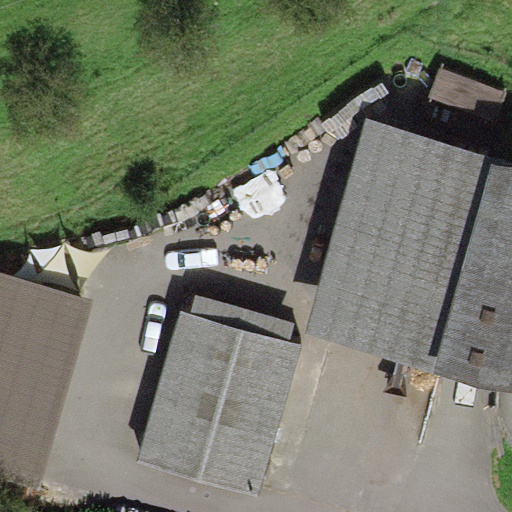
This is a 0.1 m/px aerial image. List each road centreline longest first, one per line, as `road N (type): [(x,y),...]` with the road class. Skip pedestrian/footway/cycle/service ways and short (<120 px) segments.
road 1 (track): [(266,213),(135,259),(111,304),(95,365),(95,426),(128,468),(292,511)]
road 2 (track): [(317,411),(414,511)]
